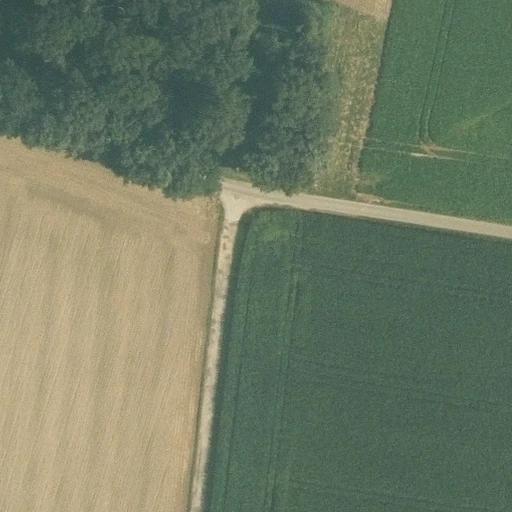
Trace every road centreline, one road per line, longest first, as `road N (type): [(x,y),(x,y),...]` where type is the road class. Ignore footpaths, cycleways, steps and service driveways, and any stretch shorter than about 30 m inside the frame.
road 1 (track): [(0,104),(247,193),(511,240)]
road 2 (track): [(202,511),(247,193)]
